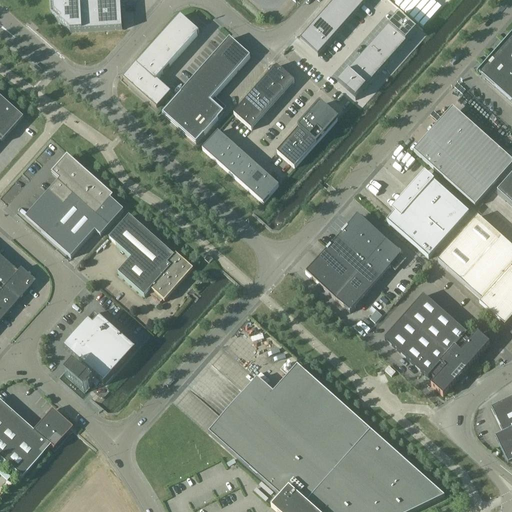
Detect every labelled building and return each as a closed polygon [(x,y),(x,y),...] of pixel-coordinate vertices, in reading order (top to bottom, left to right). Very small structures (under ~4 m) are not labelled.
[(50,0),(51,16),(70,33),(122,31),(120,0),(50,0)] [(337,0),(336,0),(328,10),(346,26),(355,16),(337,0)] [(358,0),(337,0),(355,16),(364,5),(358,0)] [(328,10),(319,20),(337,36),(346,26),(328,10)] [(399,16),(388,28),(406,44),(417,32),(399,16)] [(156,83),(176,60),(199,34),(181,17),(136,67),(141,71),(129,84),(157,108),(169,94),(156,83)] [(319,20),(310,30),(328,47),(337,36),(319,20)] [(388,28),(378,40),(396,56),(406,44),(388,28)] [(310,30),(300,41),(318,58),(328,47),(310,30)] [(378,40),(368,51),(386,67),(396,56),(378,40)] [(229,41),(163,116),(196,145),(224,114),(211,102),(250,59),(229,41)] [(511,42),(495,62),(481,77),(482,78),(501,95),(511,104),(511,42)] [(368,51),(358,62),(376,78),(386,67),(368,51)] [(358,62),(348,73),(366,89),(376,78),(358,62)] [(251,131),(294,83),(277,67),(234,116),(251,131)] [(348,73),(337,85),(355,101),(366,89),(348,73)] [(0,142),(2,144),(24,119),(0,98),(0,142)] [(320,106),(277,154),(294,170),(338,122),(320,106)] [(422,143),(414,153),(475,208),(511,166),(511,162),(485,138),(478,145),(450,120),(426,146),(422,143)] [(279,187),(218,133),(202,151),(263,205),(279,187)] [(26,218),(25,219),(71,260),(72,259),(95,233),(101,238),(124,212),(111,200),(113,198),(67,157),(51,175),(59,181),(26,218)] [(388,222),(387,223),(429,260),(469,215),(433,183),(434,182),(425,174),(392,211),(395,214),(388,222)] [(7,203),(24,183),(19,178),(2,198),(7,203)] [(511,178),(497,196),(511,208),(511,178)] [(349,314),(350,314),(401,256),(358,217),(332,246),(306,275),(324,292),(349,314)] [(511,247),(478,217),(438,263),(503,321),(504,320),(511,311),(511,247)] [(193,271),(176,256),(174,258),(129,218),(109,240),(132,260),(118,275),(145,299),(148,295),(160,305),(163,302),(164,303),(191,274),(193,271)] [(208,256),(204,260),(209,265),(213,261),(208,256)] [(0,322),(34,284),(19,271),(16,274),(0,259),(0,322)] [(467,336),(424,297),(385,341),(428,379),(431,377),(436,382),(431,387),(443,398),(458,381),(461,383),(461,384),(462,385),(466,380),(465,379),(462,377),(490,346),(478,335),(470,344),(465,339),(467,336)] [(104,387),(136,352),(95,315),(67,347),(79,357),(75,361),(83,368),(80,372),(74,367),(65,377),(85,394),(94,384),(88,379),(91,375),(104,387)] [(257,380),(209,434),(240,462),(281,499),(272,510),(273,511),(416,511),(444,499),(297,367),(273,394),(257,380)] [(395,374),(389,368),(385,372),(392,378),(395,374)] [(495,441),(508,467),(511,465),(511,400),(491,410),(504,436),(495,441)] [(0,404),(0,461),(21,480),(49,449),(53,452),(70,431),(71,430),(51,412),(32,433),(0,404)]
